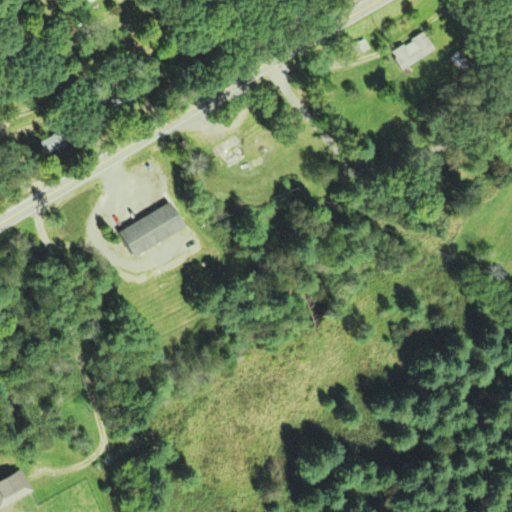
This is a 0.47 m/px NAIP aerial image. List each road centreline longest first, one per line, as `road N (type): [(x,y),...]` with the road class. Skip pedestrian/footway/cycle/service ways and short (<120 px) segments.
road 1 (secondary): [(380,0),(0,223)]
road 2 (residential): [(104,511),(29,202)]
